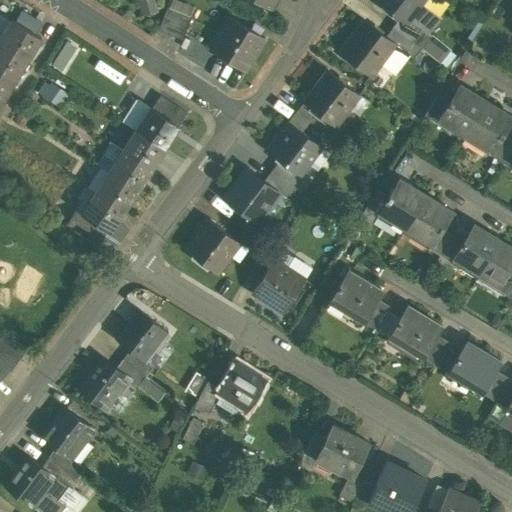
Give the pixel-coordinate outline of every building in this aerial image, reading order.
[(137,0),(142,15),(158,10),(155,0),(137,0)] [(255,0),(268,8),(273,0),(255,0)] [(376,0),(400,18),(405,22),(409,17),(422,0),(376,0)] [(190,16),(167,7),(158,30),(181,39),(190,16)] [(22,9),(15,22),(34,33),(42,21),(22,9)] [(263,37),(227,14),(207,47),(243,69),(263,37)] [(423,29),(409,17),(405,22),(400,18),(392,28),(412,43),(413,42),(423,30),(423,29)] [(386,36),(364,19),(340,51),(371,74),(381,60),(395,43),(386,36)] [(15,22),(12,20),(0,38),(0,41),(28,59),(41,37),(15,22)] [(412,43),(392,28),(386,36),(395,43),(408,54),(413,58),(420,49),(420,48),(413,42),(412,43)] [(423,30),(413,42),(420,48),(430,35),(423,30)] [(28,59),(0,41),(0,71),(15,80),(28,59)] [(408,54),(395,43),(381,60),(395,71),(408,54)] [(327,70),(303,101),(335,125),(335,124),(359,93),(327,70)] [(15,80),(0,71),(0,99),(3,101),(15,80)] [(56,102),(63,90),(44,78),(37,91),(56,102)] [(485,101),(460,85),(461,84),(459,83),(448,100),(437,118),(439,119),(440,117),(466,133),(485,101)] [(187,111),(161,94),(152,109),(177,125),(187,111)] [(438,94),(424,115),(437,123),(439,119),(437,118),(448,100),(438,94)] [(335,125),(303,101),(296,112),(332,140),(341,129),(335,124),(335,125)] [(511,117),(485,101),(466,133),(491,148),(493,149),(502,134),(511,117)] [(152,109),(150,108),(137,128),(165,147),(179,126),(152,109)] [(320,145),(292,123),(282,137),(279,134),(267,149),(279,158),(299,173),(320,145)] [(165,147),(137,128),(124,149),(152,167),(165,147)] [(511,140),(511,139),(502,134),(493,149),(491,148),(488,153),(500,160),(511,140)] [(511,140),(500,160),(510,167),(511,164),(511,140)] [(152,167),(124,149),(110,170),(139,188),(152,167)] [(299,173),(279,158),(271,170),(292,185),(300,191),(308,179),(299,173)] [(264,179),(249,168),(226,198),(255,221),(278,191),(279,191),(264,179)] [(139,188),(110,170),(97,191),(125,210),(139,188)] [(292,185),(271,170),(264,179),(279,191),(278,191),(284,196),(292,185)] [(424,195),(398,179),(388,195),(379,211),(380,212),(405,227),(424,195)] [(377,189),(364,209),(377,217),(380,212),(379,211),(388,195),(377,189)] [(125,210),(97,191),(83,213),(111,231),(125,210)] [(452,212),(424,195),(405,227),(432,243),(433,244),(443,229),(452,212)] [(240,241),(210,219),(187,249),(216,271),(240,241)] [(500,240),(473,224),(463,241),(453,256),(454,257),(480,273),(500,240)] [(452,235),(443,229),(433,244),(432,243),(429,249),(440,255),(452,235)] [(463,241),(452,235),(440,255),(451,262),(454,257),(453,256),(463,241)] [(511,247),(500,240),(480,273),(506,289),(507,289),(511,280),(511,247)] [(267,247),(253,267),(263,273),(273,259),(276,253),(267,247)] [(294,257),(280,248),(276,253),(273,259),(287,268),(294,257)] [(287,268),(273,259),(263,273),(252,290),(284,311),(305,280),(287,268)] [(383,290),(348,269),(329,300),(364,321),(375,303),(383,290)] [(511,280),(507,289),(506,289),(503,293),(511,298),(511,280)] [(389,311),(375,303),(364,321),(378,329),(389,311)] [(442,326),(407,305),(388,336),(423,357),(434,338),(442,326)] [(140,311),(118,340),(130,350),(141,358),(142,357),(154,342),(158,345),(168,332),(140,311)] [(0,379),(11,369),(12,369),(26,351),(3,333),(0,336),(0,379)] [(448,347),(434,338),(423,357),(437,365),(448,347)] [(501,361),(466,340),(447,371),(482,392),(493,374),(498,365),(501,361)] [(141,358),(130,350),(122,358),(146,376),(154,366),(142,357),(141,358)] [(146,376),(122,358),(116,369),(130,380),(133,382),(133,383),(158,402),(166,391),(146,376)] [(116,369),(103,359),(80,389),(107,410),(121,392),(130,380),(116,369)] [(264,380),(236,363),(221,387),(219,391),(221,392),(239,403),(247,408),(264,380)] [(506,382),(493,374),(482,392),(495,400),(506,382)] [(207,380),(194,405),(210,413),(216,402),(221,392),(219,391),(221,387),(207,380)] [(511,395),(511,385),(506,382),(495,400),(505,407),(511,395)] [(121,392),(110,406),(121,414),(131,400),(121,392)] [(239,403),(221,392),(216,402),(233,413),(239,403)] [(505,407),(495,400),(490,410),(498,414),(499,413),(501,414),(505,407)] [(66,408),(43,438),(56,447),(67,456),(68,454),(79,439),(83,443),(93,430),(66,408)] [(193,418),(182,439),(194,445),(204,424),(193,418)] [(321,445),(314,459),(316,460),(348,476),(352,477),(353,475),(369,443),(332,424),(321,445)] [(321,445),(310,440),(299,464),(311,469),(316,460),(314,459),(321,445)] [(67,456),(56,447),(49,457),(69,472),(78,478),(85,468),(68,454),(67,456)] [(29,457),(6,487),(32,507),(32,506),(45,490),(40,486),(50,473),(42,467),(29,457)] [(69,472),(49,457),(42,467),(50,473),(62,483),(69,472)] [(187,472),(201,478),(207,467),(192,460),(187,472)] [(374,485),(366,500),(368,501),(382,508),(385,503),(403,511),(409,511),(416,499),(425,481),(386,461),(374,485)] [(50,473),(40,486),(45,490),(32,506),(40,511),(61,511),(66,506),(57,500),(67,487),(62,483),(50,473)] [(348,476),(339,495),(353,502),(364,480),(353,475),(352,477),(348,476)] [(364,480),(353,502),(365,508),(368,501),(366,500),(374,485),(364,480)] [(438,509),(436,511),(475,511),(479,504),(448,489),(438,509)] [(423,511),(427,504),(416,499),(409,511),(423,511)]
